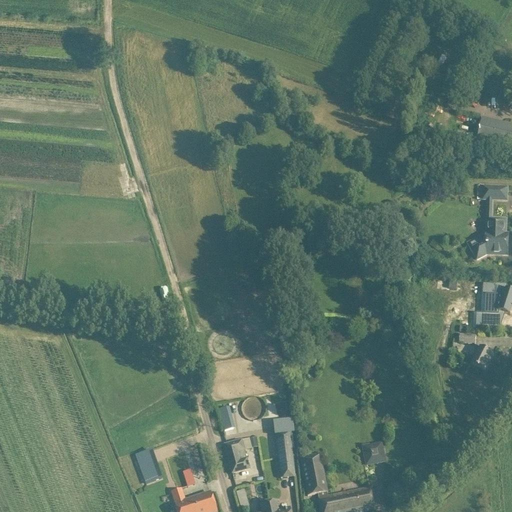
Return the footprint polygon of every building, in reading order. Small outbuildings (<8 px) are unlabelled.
[(469,35),(466,43),(479,48),(482,40),(469,35)] [(474,131),(479,132),(475,151),(499,157),(502,145),(511,147),(511,125),(482,119),(481,126),(475,125),(474,131)] [(483,188),(482,200),(487,200),(493,200),(507,201),(507,189),(483,188)] [(332,232),(346,232),(346,219),(333,218),(332,232)] [(489,236),(470,246),(478,260),(486,255),(507,256),(508,245),(505,245),(506,220),(493,219),(489,219),(489,236)] [(461,296),(477,296),(478,283),(461,282),(461,296)] [(506,289),(499,311),(501,312),(510,315),(511,309),(511,291),(510,291),(506,289)] [(475,344),(476,336),(461,335),(460,343),(475,344)] [(494,354),(485,349),(480,347),(471,365),(485,372),(494,354)] [(229,408),(218,411),(224,432),(235,429),(229,408)] [(294,477),(290,434),(294,433),(292,417),(281,419),(283,434),(276,435),(281,479),(294,477)] [(154,436),(131,445),(136,458),(159,449),(179,441),(178,440),(195,433),(190,419),(173,426),(173,427),(153,435),(154,436)] [(231,474),(249,470),(242,441),(224,445),(231,474)] [(381,442),(362,446),(366,466),(385,462),(381,442)] [(184,453),(168,458),(177,487),(178,488),(180,487),(194,483),(184,453)] [(369,489),(327,497),(326,493),(328,493),(321,454),(300,458),(307,497),(317,495),(320,511),(361,511),(373,510),(369,489)] [(162,480),(155,460),(138,466),(145,486),(162,480)] [(181,490),(171,493),(177,511),(216,511),(210,493),(185,501),(181,490)] [(236,493),(240,509),(248,506),(243,491),(236,493)] [(268,502),(269,511),(290,511),(290,508),(279,510),(277,501),(268,502)] [(269,511),(268,502),(259,504),(260,511),(269,511)]
